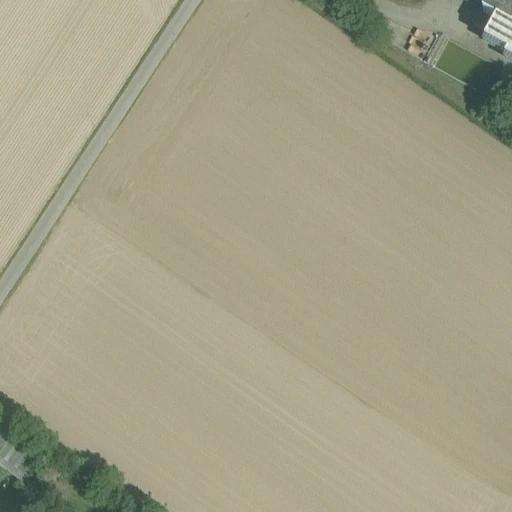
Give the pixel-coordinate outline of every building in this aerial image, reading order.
[(511,0),(491,0),(484,14),(497,21),(511,28),(511,0)] [(511,28),(497,21),(485,43),(508,54),(505,60),(511,63),(511,28)] [(0,458),(25,476),(38,456),(8,434),(0,444),(0,458)] [(48,461),(37,476),(47,484),(58,469),(48,461)] [(11,478),(0,479),(0,498),(14,497),(11,478)]
